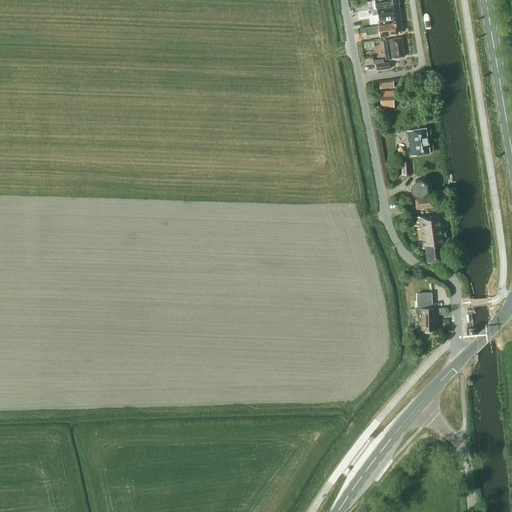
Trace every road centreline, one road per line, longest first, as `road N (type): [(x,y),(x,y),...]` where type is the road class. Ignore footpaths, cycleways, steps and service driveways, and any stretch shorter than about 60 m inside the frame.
road 1 (tertiary): [(460,360),(453,284),(405,254),(389,229),(358,80)]
road 2 (secondary): [(511,159),(486,0)]
road 3 (residential): [(358,80),(420,68),(411,0)]
road 4 (secondary): [(417,406),(338,511)]
road 5 (unclassified): [(473,511),(458,442),(417,406)]
